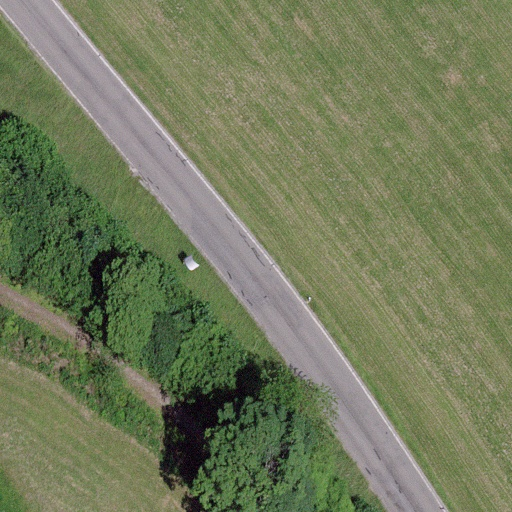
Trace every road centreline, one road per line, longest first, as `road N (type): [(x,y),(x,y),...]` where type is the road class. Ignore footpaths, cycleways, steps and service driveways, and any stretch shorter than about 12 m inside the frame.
road 1 (tertiary): [(18,0),(321,365),(418,511)]
road 2 (track): [(0,296),(102,352),(209,448),(265,511)]
